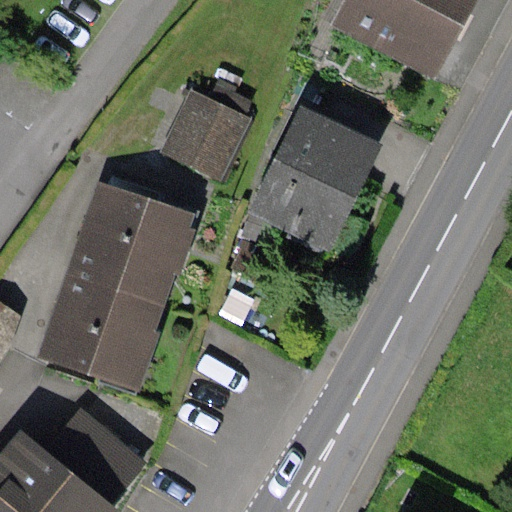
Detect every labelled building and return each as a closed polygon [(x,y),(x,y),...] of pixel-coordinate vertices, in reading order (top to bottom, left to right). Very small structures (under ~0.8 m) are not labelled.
[(479,0),(339,0),(331,18),(446,72),(479,0)] [(246,118),(195,91),(164,149),(215,176),(246,118)] [(393,161),(300,114),(250,215),(342,261),(393,161)] [(198,229),(92,196),(37,376),(143,409),(198,229)] [(114,511),(30,438),(0,472),(0,511),(114,511)]
